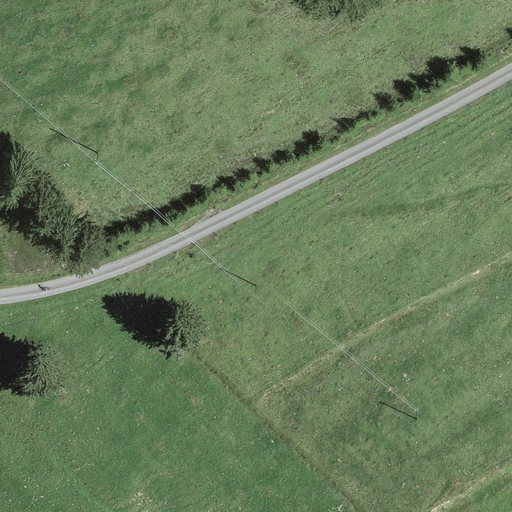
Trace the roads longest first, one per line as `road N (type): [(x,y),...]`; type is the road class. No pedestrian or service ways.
road 1 (track): [(0,296),(66,285),(148,256),(511,68)]
road 2 (track): [(511,262),(278,392)]
